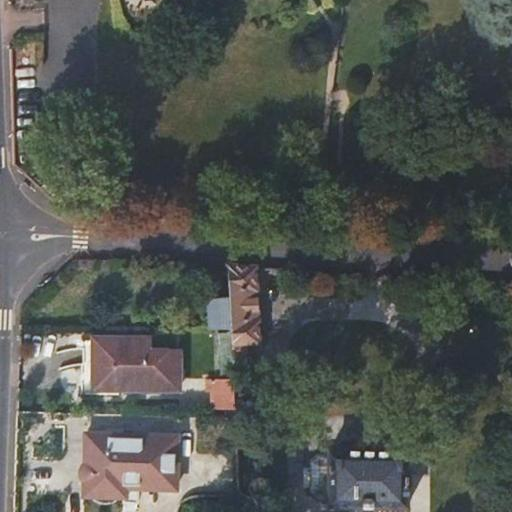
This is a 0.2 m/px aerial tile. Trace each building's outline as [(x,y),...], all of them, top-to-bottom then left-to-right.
[(232,340),(234,371),(248,372),(247,346),(259,346),(255,270),(229,269),(228,298),(207,298),(206,329),(218,329),(231,329),(232,340)] [(217,340),(232,340),(231,329),(218,329),(217,340)] [(127,350),(95,349),(96,380),(119,381),(118,391),(181,392),(180,355),(151,352),(150,342),(126,342),(127,350)] [(177,440),(86,438),(85,486),(177,488),(177,440)] [(408,456),(329,454),(328,508),(407,507),(408,456)] [(208,460),(207,490),(228,491),(229,461),(208,460)]
